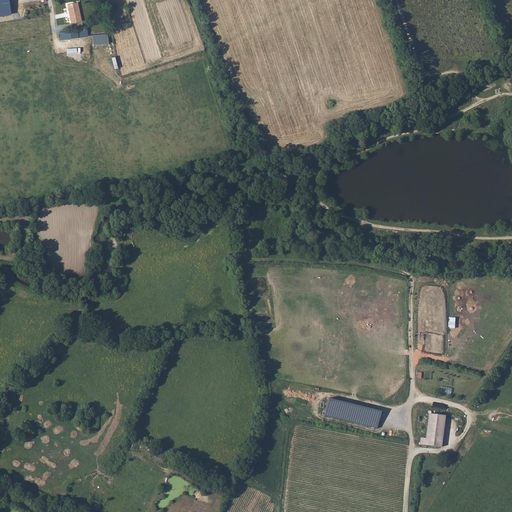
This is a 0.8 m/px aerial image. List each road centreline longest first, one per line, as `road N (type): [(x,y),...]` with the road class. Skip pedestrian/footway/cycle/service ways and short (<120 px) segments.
road 1 (track): [(511,237),(387,229),(345,218),(313,193),(318,172),(479,103)]
road 2 (track): [(280,511),(290,427),(276,411),(244,260),(245,229),(258,205)]
road 3 (track): [(0,466),(45,487),(111,451),(168,339)]
road 4 (track): [(479,103),(465,76),(427,77),(398,0)]
